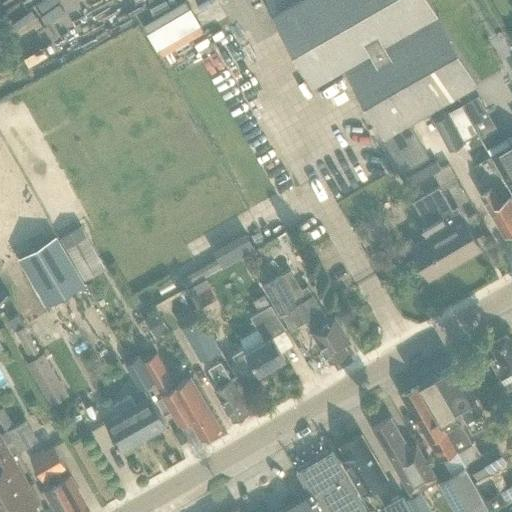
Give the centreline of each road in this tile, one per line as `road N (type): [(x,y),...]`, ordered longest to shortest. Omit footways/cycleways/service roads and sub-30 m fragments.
road 1 (tertiary): [(131,511),(511,289)]
road 2 (unknown): [(235,0),(337,185)]
